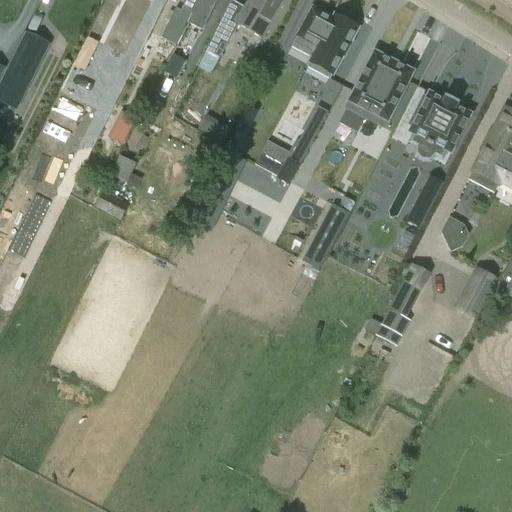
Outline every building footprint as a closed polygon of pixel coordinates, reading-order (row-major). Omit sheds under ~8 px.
[(53,38),(67,10),(78,15),(85,1),(83,0),(37,0),(25,24),(53,38)] [(190,17),(195,7),(196,7),(197,6),(199,0),(186,0),(180,13),(190,17)] [(199,0),(197,6),(212,14),(218,0),(199,0)] [(231,4),(218,25),(197,69),(210,75),(218,59),(238,25),(262,40),(286,0),(250,0),(243,12),(231,4)] [(307,68),(313,71),(330,81),(341,60),(342,60),(352,42),(351,42),(352,39),(358,30),(334,17),(332,21),(313,10),(309,15),(292,47),(292,48),(312,59),(307,68)] [(157,13),(146,39),(157,44),(168,18),(157,13)] [(5,75),(30,86),(51,45),(25,32),(5,75)] [(417,67),(377,44),(347,95),(348,96),(345,102),(384,124),(388,118),(389,119),(417,67)] [(176,79),(186,61),(173,54),(163,72),(176,79)] [(72,70),(44,125),(66,135),(94,80),(72,70)] [(30,86),(5,75),(0,84),(0,103),(17,112),(30,86)] [(423,95),(408,126),(411,127),(408,132),(452,155),(473,114),(429,91),(426,97),(423,95)] [(257,111),(245,106),(237,123),(248,129),(257,111)] [(314,137),(328,113),(317,107),(304,131),(314,137)] [(494,193),(499,182),(511,188),(511,112),(506,110),(469,181),(494,193)] [(110,138),(122,145),(135,120),(122,113),(110,138)] [(272,175),(285,152),(264,141),(252,165),(272,175)] [(119,157),(110,176),(120,182),(127,185),(137,165),(119,157)] [(288,186),(299,166),(286,159),(275,179),(288,186)] [(419,230),(442,184),(429,177),(421,193),(426,195),(410,226),(419,230)] [(129,205),(113,197),(102,192),(94,207),(120,222),(129,205)] [(328,254),(349,215),(332,206),(311,245),(328,254)] [(434,227),(447,251),(467,239),(454,216),(434,227)] [(511,260),(496,288),(511,297),(511,260)] [(405,319),(419,290),(427,275),(412,267),(380,327),(380,328),(375,337),(395,348),(400,339),(402,339),(411,322),(405,319)] [(478,270),(471,284),(458,309),(476,318),(496,280),(478,270)]
